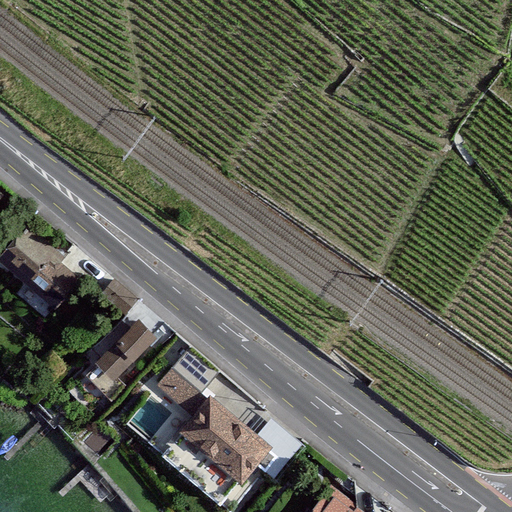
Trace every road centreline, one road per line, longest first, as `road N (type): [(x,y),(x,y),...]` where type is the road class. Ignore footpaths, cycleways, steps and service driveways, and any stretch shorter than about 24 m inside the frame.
road 1 (primary): [(505,510),(99,205),(66,191)]
road 2 (primary): [(66,191),(90,223),(196,315),(452,511)]
